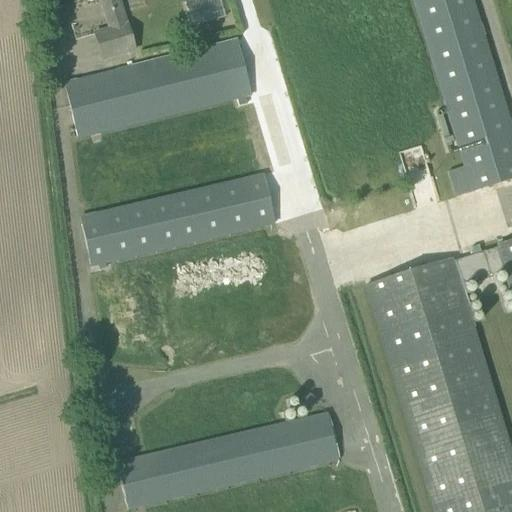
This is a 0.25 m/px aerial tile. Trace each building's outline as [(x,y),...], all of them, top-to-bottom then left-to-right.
[(83,0),(84,1),(86,0),(99,0),(108,28),(94,34),(102,61),(134,51),(118,0),(83,0)] [(511,135),(470,0),(412,0),(444,104),(454,136),(448,138),(441,112),(434,114),(445,148),(451,146),(450,143),(455,141),(458,151),(464,168),(447,173),(455,199),(471,194),(511,181),(511,135)] [(218,46),(63,85),(77,139),(232,101),(218,46)] [(273,226),(262,177),(79,219),(90,268),(273,226)] [(498,249),(482,253),(489,276),(505,272),(511,295),(511,241),(497,246),(498,249)] [(451,260),(365,287),(433,511),(511,511),(511,460),(472,328),(459,285),(489,276),(482,253),(452,263),(451,260)] [(116,464),(127,511),(337,463),(326,416),(116,464)]
